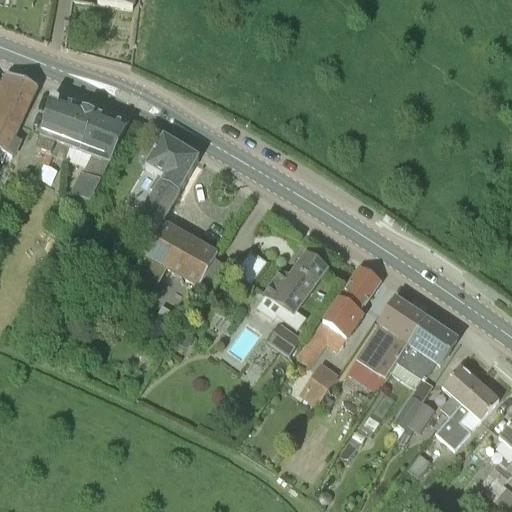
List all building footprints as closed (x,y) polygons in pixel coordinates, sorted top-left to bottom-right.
[(97,0),(97,8),(132,13),(133,0),(97,0)] [(36,90),(7,77),(0,90),(0,154),(9,158),(17,142),(11,140),(36,90)] [(35,152),(41,154),(50,158),(55,146),(72,152),(84,115),(50,102),(35,152)] [(84,115),(72,152),(91,159),(70,196),(89,207),(127,131),(84,115)] [(143,310),(166,273),(199,291),(214,264),(217,259),(161,227),(198,163),(162,140),(144,171),(157,179),(152,192),(156,194),(139,224),(157,234),(141,261),(121,296),(143,310)] [(73,242),(89,210),(71,199),(63,215),(73,220),(63,238),(73,242)] [(252,252),(238,274),(256,285),(270,264),(252,252)] [(289,281),(280,275),(264,300),(266,301),(290,318),(294,320),(326,274),(305,259),(289,281)] [(215,300),(231,273),(214,264),(199,291),(199,292),(215,300)] [(379,285),(360,272),(313,340),(337,356),(345,346),(363,319),(358,316),(379,285)] [(355,363),(385,383),(396,365),(425,323),(396,303),(355,363)] [(396,365),(410,375),(438,332),(425,323),(396,365)] [(266,347),(287,362),(300,344),(279,329),(266,347)] [(425,385),(435,369),(437,370),(456,344),(438,332),(410,375),(425,385)] [(181,333),(175,344),(188,351),(194,340),(181,333)] [(338,380),(320,368),(298,400),(316,412),(338,380)] [(439,414),(449,422),(461,408),(478,387),(459,371),(443,392),(451,400),(439,414)] [(461,408),(449,422),(437,439),(455,455),(471,437),(470,437),(480,425),(481,425),(498,405),(478,387),(461,408)] [(422,406),(412,398),(393,427),(395,428),(403,434),(422,406)] [(422,406),(403,434),(397,445),(404,449),(413,435),(417,437),(433,414),(422,406)] [(511,452),(511,425),(499,441),(511,452)] [(403,434),(395,428),(388,440),(397,445),(403,434)] [(418,483),(438,455),(428,447),(407,474),(418,483)] [(482,487),(489,493),(511,466),(511,465),(511,463),(506,459),(482,487)] [(511,477),(511,467),(511,466),(489,493),(485,498),(501,511),(509,511),(511,509),(511,496),(503,488),(511,477)] [(400,490),(405,494),(410,487),(405,484),(400,490)]
